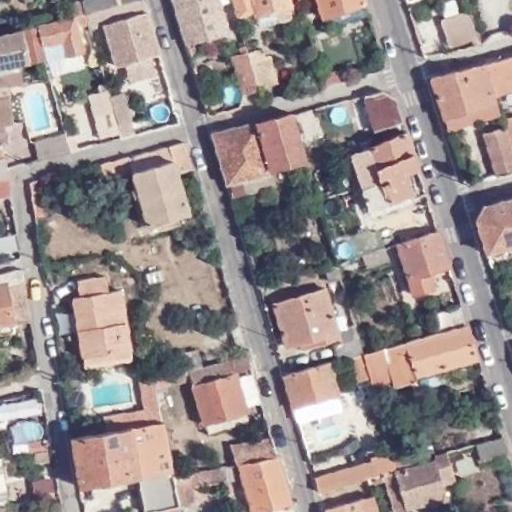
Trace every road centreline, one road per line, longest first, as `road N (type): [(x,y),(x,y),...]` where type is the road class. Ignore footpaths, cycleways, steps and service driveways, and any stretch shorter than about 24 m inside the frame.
road 1 (residential): [(304,511),(189,128)]
road 2 (residential): [(24,261),(10,177),(189,128)]
road 3 (residential): [(189,128),(402,71)]
road 4 (residential): [(488,342),(442,197)]
road 5 (residential): [(65,511),(42,376)]
road 6 (residential): [(189,128),(150,0)]
road 7 (residential): [(442,197),(402,71)]
